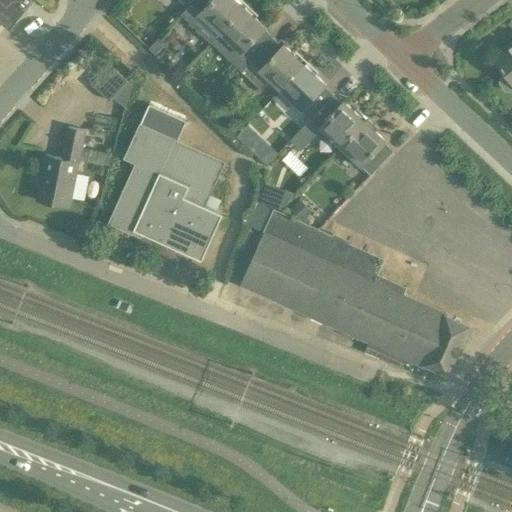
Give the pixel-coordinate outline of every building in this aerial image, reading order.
[(0,0),(0,22),(2,20),(3,21),(20,0),(0,0)] [(211,42),(220,33),(244,7),(236,0),(193,0),(187,7),(181,14),(211,42)] [(244,7),(220,33),(211,42),(241,71),(273,37),(264,29),(265,27),(244,7)] [(280,90),(304,64),(283,44),(282,46),(273,37),(241,71),(261,90),(270,80),(280,90)] [(154,53),(163,44),(157,38),(148,47),(154,53)] [(506,73),(500,77),(499,83),(505,91),(510,91),(511,89),(511,44),(493,59),(503,72),(504,71),(506,73)] [(108,64),(90,84),(108,101),(127,80),(108,64)] [(304,64),(280,90),(310,118),(333,94),(324,85),(325,84),(304,64)] [(340,146),(364,120),(343,100),(341,102),(333,94),(310,118),(340,146)] [(175,109),(165,133),(139,122),(123,158),(134,163),(107,222),(138,236),(141,236),(143,234),(201,260),(221,214),(204,206),(209,194),(224,160),(176,139),(187,115),(175,109)] [(393,151),(383,142),(385,140),(364,120),(340,146),(370,175),(393,151)] [(61,158),(45,155),(36,200),(69,206),(85,130),(67,127),(61,158)] [(265,141),(253,153),(266,164),(277,153),(265,141)] [(259,199),(284,207),(290,189),(265,181),(259,199)] [(209,194),(204,206),(216,211),(221,200),(209,194)] [(290,209),(300,220),(310,210),(299,200),(290,209)] [(402,367),(406,358),(423,365),(423,364),(447,375),(469,326),(446,315),(446,314),(413,299),(402,294),(406,287),(376,273),(383,258),(273,209),(240,283),(368,340),(363,352),(402,367)]
